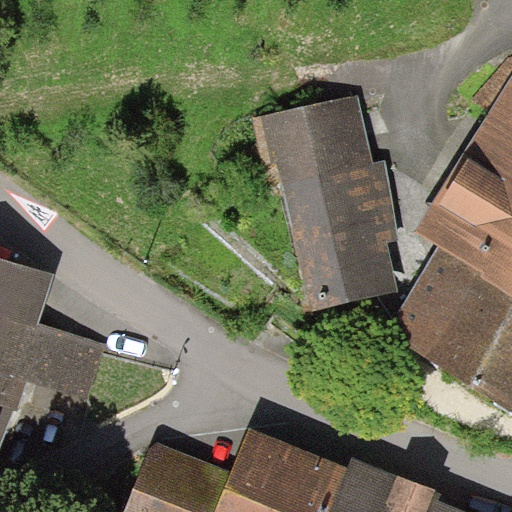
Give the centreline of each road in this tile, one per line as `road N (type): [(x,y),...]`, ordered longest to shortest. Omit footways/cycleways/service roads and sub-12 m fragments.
road 1 (residential): [(215,374),(511,477)]
road 2 (residential): [(0,217),(215,374)]
road 3 (residential): [(215,374),(88,469),(0,501)]
